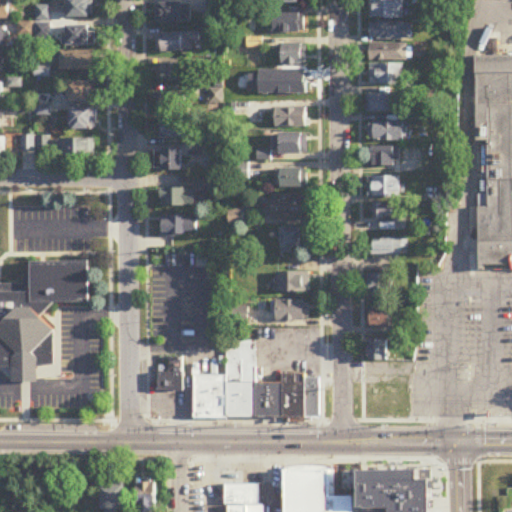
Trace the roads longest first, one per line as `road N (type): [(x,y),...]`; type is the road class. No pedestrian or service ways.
road 1 (secondary): [(511,443),(0,442)]
road 2 (residential): [(131,442),(125,0)]
road 3 (residential): [(341,442),(338,0)]
road 4 (residential): [(0,180),(128,180)]
